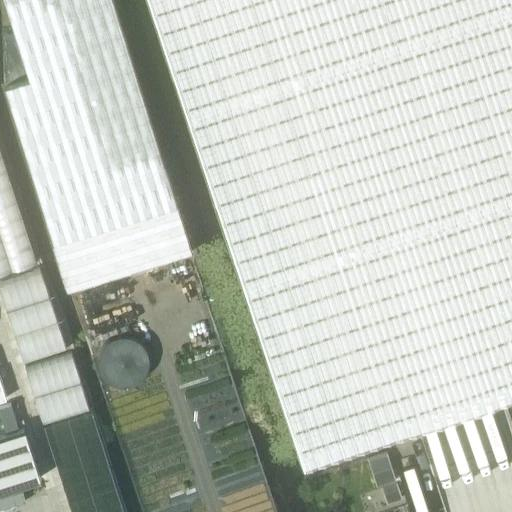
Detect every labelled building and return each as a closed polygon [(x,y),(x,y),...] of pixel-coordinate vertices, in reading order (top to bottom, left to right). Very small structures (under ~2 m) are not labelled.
[(5,85),(53,242),(177,204),(113,0),(5,0),(30,78),(5,85)] [(511,0),(149,0),(303,463),(416,426),(417,426),(493,400),(494,400),(502,397),(511,393),(511,0)] [(191,251),(177,204),(53,242),(67,289),(191,251)] [(10,402),(0,405),(0,415),(4,429),(17,425),(10,402)] [(24,427),(0,434),(0,489),(40,477),(24,427)] [(395,482),(381,487),(387,504),(401,499),(395,482)]
